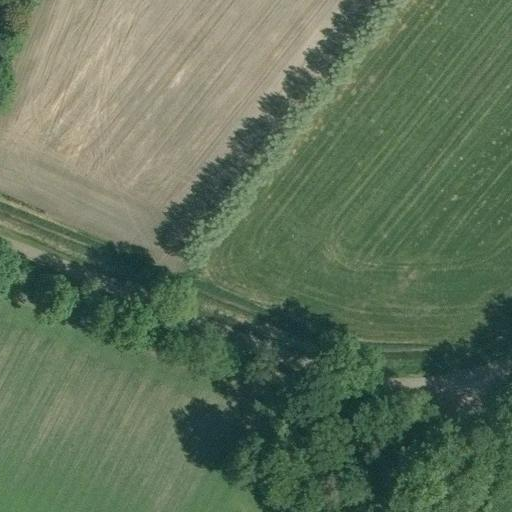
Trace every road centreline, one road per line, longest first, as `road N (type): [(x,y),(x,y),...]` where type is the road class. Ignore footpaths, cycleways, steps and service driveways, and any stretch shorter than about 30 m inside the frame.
road 1 (unclassified): [(511,365),(464,382),(375,382),(312,366),(0,241)]
road 2 (track): [(464,382),(448,476),(420,511)]
